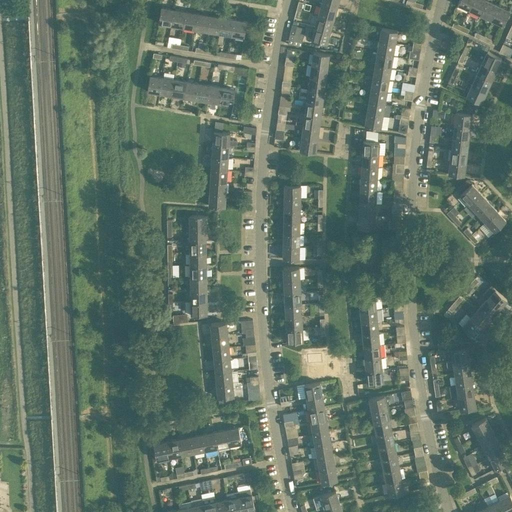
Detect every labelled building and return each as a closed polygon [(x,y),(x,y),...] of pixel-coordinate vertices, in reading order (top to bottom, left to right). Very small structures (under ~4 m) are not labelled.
[(458,0),(457,3),(469,9),(473,0),(458,0)] [(473,0),(469,9),(480,14),(486,0),(473,0)] [(488,0),(486,0),(480,14),(492,19),(498,5),(488,0)] [(333,19),(336,8),(321,3),(318,15),(333,19)] [(502,24),(509,10),(498,5),(492,19),(502,24)] [(158,22),(171,24),(173,8),(161,6),(158,22)] [(185,10),(173,8),(171,24),(183,26),(185,10)] [(195,28),(197,12),(185,10),(183,26),(195,28)] [(210,14),(197,12),(195,28),(207,30),(210,14)] [(219,32),(222,16),(210,14),(207,30),(219,32)] [(330,31),(333,19),(318,15),(314,27),(330,31)] [(234,18),(222,16),(219,32),(231,34),(234,18)] [(234,18),(231,34),(240,35),(243,36),(246,20),(234,18)] [(292,25),(290,32),(288,43),(301,45),(306,29),(292,25)] [(327,43),(330,31),(314,27),(311,38),(327,43)] [(379,41),(395,43),(397,31),(381,28),(379,41)] [(169,42),(181,44),(182,37),(170,35),(169,42)] [(376,53),(393,55),(395,43),(379,41),(376,53)] [(481,62),(496,69),(501,57),(486,51),(481,62)] [(313,52),(311,64),(327,67),(329,54),(313,52)] [(374,65),(390,67),(393,55),(376,53),(374,65)] [(496,69),(481,62),(476,73),(491,80),(496,69)] [(309,76),(325,79),(327,67),(311,64),(309,76)] [(372,77),(388,80),(390,67),(374,65),(372,77)] [(247,75),(248,68),(239,66),(238,74),(247,75)] [(491,80),(476,73),(471,84),(485,91),(491,80)] [(147,91),(160,93),(162,76),(150,74),(147,91)] [(175,78),(162,76),(160,93),(172,95),(175,78)] [(308,88),(324,91),(325,79),(309,76),(308,88)] [(370,89),(386,92),(388,80),(372,77),(370,89)] [(187,80),(175,78),(172,95),(184,97),(187,80)] [(187,80),(184,97),(196,99),(199,82),(187,80)] [(211,84),(199,82),(196,99),(208,101),(211,84)] [(223,86),(211,84),(208,101),(220,103),(223,86)] [(485,91),(471,84),(465,96),(480,103),(485,91)] [(235,88),(223,86),(220,103),(233,105),(235,88)] [(306,100),(322,103),(324,91),(308,88),(306,100)] [(368,101),(384,104),(386,92),(370,89),(368,101)] [(304,113),(320,115),(322,103),(306,100),(304,113)] [(366,113),(382,116),(384,104),(368,101),(366,113)] [(455,111),(454,124),(470,126),(471,113),(455,111)] [(303,125),(318,127),(320,115),(304,113),(303,125)] [(380,128),(382,116),(366,113),(364,125),(380,128)] [(229,144),(229,139),(229,131),(222,131),(223,122),(215,121),(214,130),(213,130),(213,143),(229,144)] [(468,138),(470,126),(454,124),(452,136),(468,138)] [(243,131),(256,133),(256,127),(244,125),(243,131)] [(318,127),(303,125),(301,137),(317,139),(318,127)] [(365,140),(377,141),(378,132),(366,130),(365,140)] [(467,150),(468,138),(452,136),(451,148),(467,150)] [(317,139),(301,137),(299,150),(315,152),(317,139)] [(379,141),(377,141),(365,140),(363,140),(362,153),(378,154),(379,141)] [(212,155),(228,156),(229,144),(213,143),(212,155)] [(465,162),(467,150),(451,148),(449,160),(465,162)] [(377,166),(378,154),(362,153),(361,165),(377,166)] [(211,167),(227,168),(228,156),(212,155),(211,167)] [(464,175),(465,162),(449,160),(448,173),(464,175)] [(376,178),(377,166),(361,165),(361,177),(376,178)] [(227,168),(211,167),(210,179),(226,180),(227,168)] [(376,191),(376,178),(361,177),(360,190),(376,191)] [(225,192),(226,180),(210,179),(209,191),(225,192)] [(460,194),(469,203),(480,192),(472,183),(460,194)] [(284,184),(284,196),(300,197),(300,184),(284,184)] [(466,188),(462,184),(461,184),(457,188),(461,192),(466,188)] [(360,190),(359,202),(375,203),(381,203),(381,191),(376,191),(360,190)] [(209,191),(208,204),(224,205),(225,192),(209,191)] [(489,201),(480,192),(469,203),(477,212),(489,201)] [(300,209),(300,197),(284,196),(284,209),(300,209)] [(477,212),(485,221),(497,210),(489,201),(477,212)] [(374,215),(375,203),(359,202),(358,214),(374,215)] [(300,221),(300,209),(284,209),(284,221),(300,221)] [(452,218),(455,215),(450,209),(447,212),(452,218)] [(506,220),(497,210),(485,221),(494,230),(506,220)] [(189,227),(205,227),(205,214),(189,214),(189,227)] [(373,228),(374,215),(358,214),(357,227),(373,228)] [(461,222),(455,215),(452,218),(458,224),(461,222)] [(400,221),(392,220),(389,220),(388,228),(400,229),(400,221)] [(299,234),(300,221),(284,221),(284,233),(299,234)] [(189,239),(206,239),(205,227),(189,227),(189,239)] [(469,236),(472,233),(466,227),(463,230),(469,236)] [(299,246),(299,234),(284,233),(283,246),(299,246)] [(478,239),(472,233),(469,236),(474,242),(478,239)] [(189,251),(206,251),(206,239),(189,239),(189,251)] [(299,259),(299,246),(283,246),(283,258),(299,259)] [(206,251),(189,251),(190,264),(206,264),(206,251)] [(206,264),(190,264),(190,276),(206,276),(206,264)] [(283,267),(284,280),(300,279),(299,266),(283,267)] [(206,276),(190,276),(190,288),(206,288),(206,276)] [(469,283),(473,286),(478,280),(475,277),(469,283)] [(301,291),(300,279),(284,280),(285,292),(301,291)] [(469,283),(464,289),(467,292),(473,286),(469,283)] [(490,285),(482,294),(486,298),(498,309),(506,299),(505,298),(494,289),(490,285)] [(206,288),(190,288),(190,300),(207,300),(206,288)] [(285,292),(285,304),(301,303),(301,291),(285,292)] [(358,297),(360,309),(376,308),(374,295),(358,297)] [(454,302),(457,305),(462,298),(459,295),(454,302)] [(490,318),(498,309),(486,298),(478,307),(490,318)] [(207,300),(190,300),(190,313),(207,313),(207,300)] [(454,302),(448,308),(451,311),(457,305),(454,302)] [(302,316),(301,303),(285,304),(286,316),(302,316)] [(482,327),(490,318),(478,307),(470,316),(482,327)] [(376,308),(360,309),(361,322),(377,320),(377,319),(383,319),(382,308),(376,309),(376,308)] [(286,316),(287,329),(303,328),(302,316),(286,316)] [(473,336),(482,327),(470,316),(462,326),(473,336)] [(361,322),(362,334),(378,332),(377,320),(361,322)] [(211,322),(212,335),(228,334),(227,321),(211,322)] [(303,340),(303,328),(287,329),(287,341),(303,340)] [(379,344),(378,332),(362,334),(363,346),(379,344)] [(229,346),(228,334),(212,335),(213,347),(229,346)] [(363,346),(365,358),(380,356),(379,344),(363,346)] [(451,347),(453,360),(468,358),(467,345),(451,347)] [(214,359),(230,358),(229,346),(213,347),(214,359)] [(382,368),(380,356),(365,358),(366,370),(382,368)] [(231,370),(230,358),(214,359),(215,372),(231,370)] [(470,370),(468,358),(453,360),(446,361),(447,366),(453,366),(454,372),(470,370)] [(383,381),(382,368),(366,370),(367,383),(383,381)] [(216,384),(232,382),(231,370),(215,372),(216,384)] [(454,372),(456,384),(472,382),(470,370),(454,372)] [(233,395),(232,382),(216,384),(217,396),(233,395)] [(304,385),(307,397),(322,394),(320,382),(304,385)] [(473,394),(472,382),(456,384),(458,397),(473,394)] [(324,406),(322,394),(307,397),(309,409),(324,406)] [(369,398),(371,410),(387,407),(385,394),(369,398)] [(459,409),(475,407),(473,394),(458,397),(459,409)] [(324,406),(309,409),(311,421),(327,418),(324,406)] [(390,419),(387,407),(371,410),(373,422),(390,419)] [(477,435),(491,428),(485,417),(471,424),(477,435)] [(329,431),(327,418),(311,421),(313,433),(329,431)] [(373,422),(376,434),(392,431),(390,419),(373,422)] [(238,427),(225,429),(229,445),(241,442),(238,427)] [(477,435),(482,446),(497,439),(491,428),(477,435)] [(217,447),(229,445),(225,429),(213,432),(217,447)] [(329,431),(313,433),(315,446),(331,443),(329,431)] [(394,443),(392,431),(376,434),(378,446),(394,443)] [(205,450),(217,447),(213,432),(202,434),(205,450)] [(193,452),(205,450),(202,434),(190,436),(193,452)] [(181,454),(193,452),(190,436),(178,439),(181,454)] [(457,445),(461,443),(458,436),(453,438),(457,445)] [(169,457),(181,454),(178,439),(166,441),(169,457)] [(502,450),(497,439),(482,446),(488,457),(502,450)] [(157,459),(169,457),(166,441),(153,444),(157,459)] [(333,455),(331,443),(315,446),(317,458),(333,455)] [(378,446),(381,458),(397,455),(394,443),(378,446)] [(494,469),(508,462),(502,450),(488,457),(494,469)] [(472,452),(463,457),(464,460),(468,467),(472,465),(477,463),(472,452)] [(333,455),(317,458),(319,470),(335,467),(333,455)] [(399,467),(397,455),(381,458),(383,470),(399,467)] [(337,479),(335,467),(319,470),(321,482),(337,479)] [(383,470),(385,482),(402,479),(399,467),(383,470)] [(404,492),(402,479),(385,482),(388,495),(404,492)] [(490,484),(485,486),(490,495),(493,502),(487,505),(490,511),(504,511),(498,500),(495,493),(490,484)] [(250,488),(238,491),(242,511),(244,511),(255,510),(251,494),(250,488)] [(229,511),(242,511),(238,491),(237,489),(225,491),(227,499),(229,511)] [(320,495),(324,507),(339,502),(336,490),(320,495)] [(498,500),(504,511),(510,511),(511,511),(511,498),(510,494),(498,500)] [(204,511),(217,511),(215,501),(214,495),(202,498),(203,504),(204,511)] [(217,511),(229,511),(227,499),(215,501),(217,511)] [(179,511),(192,511),(191,506),(190,501),(178,503),(179,509),(179,511)] [(342,511),(339,502),(324,507),(325,511),(342,511)]
